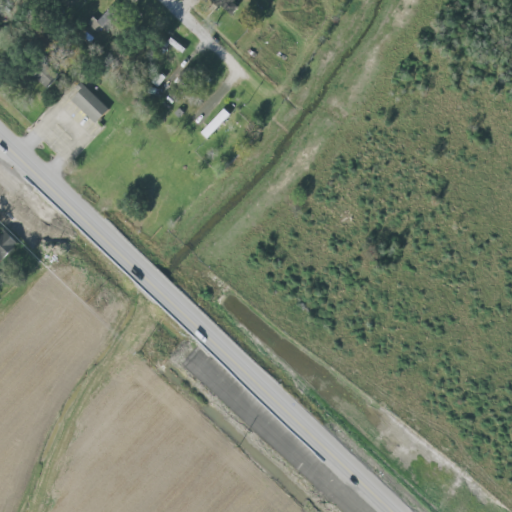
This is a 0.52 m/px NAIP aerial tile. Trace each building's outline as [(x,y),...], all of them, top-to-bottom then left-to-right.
[(215,0),(231,15),(243,2),(240,0),(215,0)] [(105,27),(109,31),(125,16),(115,5),(98,20),(95,17),(85,25),(95,36),(105,27)] [(59,76),(45,62),(33,74),(48,88),(59,76)] [(85,87),(72,100),(97,123),(109,109),(85,87)] [(202,133),(208,139),(232,113),(225,107),(202,133)] [(0,260),(0,261),(20,244),(9,230),(0,237),(0,260)]
